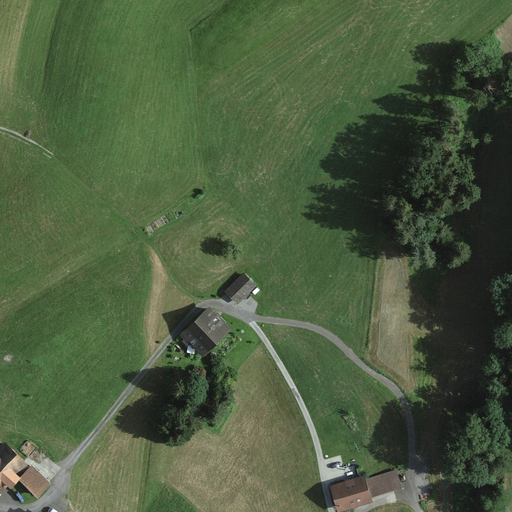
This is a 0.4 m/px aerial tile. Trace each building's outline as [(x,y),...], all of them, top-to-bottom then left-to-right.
[(256,284),(243,271),(225,290),(238,302),(256,284)] [(180,334),(201,355),(229,327),(207,306),(180,334)] [(293,371),(319,411),(356,386),(330,347),(293,371)] [(0,492),(28,463),(4,439),(0,443),(0,492)] [(33,463),(19,478),(38,495),(51,481),(33,463)] [(366,478),(372,496),(402,487),(397,468),(366,478)] [(331,484),(338,509),(373,499),(372,496),(366,478),(365,473),(331,484)]
